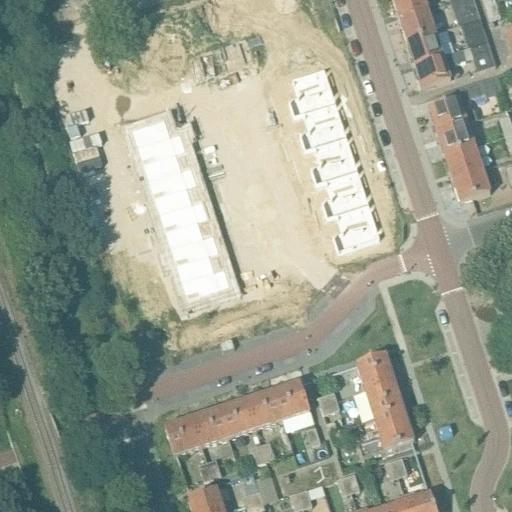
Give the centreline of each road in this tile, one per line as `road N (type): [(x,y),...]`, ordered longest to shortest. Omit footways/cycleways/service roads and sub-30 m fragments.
road 1 (residential): [(158,511),(124,401),(304,342),(376,269),(438,248)]
road 2 (residential): [(438,248),(358,0)]
road 3 (residential): [(486,511),(496,417),(469,342)]
